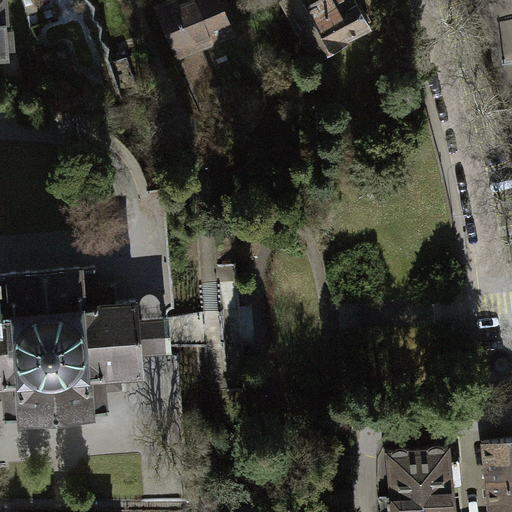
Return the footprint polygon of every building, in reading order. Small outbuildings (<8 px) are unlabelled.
[(0,0),(0,56),(7,56),(7,48),(13,48),(12,29),(5,30),(2,0),(0,0)] [(16,0),(51,100),(85,110),(138,91),(127,57),(110,63),(108,59),(109,47),(102,41),(101,38),(102,27),(95,20),(93,17),(95,7),(88,0),(16,0)] [(220,0),(172,0),(156,7),(177,55),(179,54),(192,49),(233,31),(220,0)] [(343,38),(366,26),(368,17),(361,5),(366,2),(364,0),(287,0),(286,1),(296,19),(295,19),(305,37),(306,37),(315,55),(344,39),(343,38)] [(202,71),(192,49),(179,54),(206,116),(226,108),(209,68),(202,71)] [(324,144),(303,148),(305,158),(325,155),(324,144)] [(0,396),(4,396),(6,419),(108,411),(106,387),(121,386),(120,371),(142,370),(141,350),(170,347),(168,316),(138,318),(137,298),(114,300),(113,285),(98,286),(96,264),(0,271),(0,396)] [(490,504),(491,511),(511,511),(511,436),(483,440),(490,504)] [(448,444),(444,444),(440,442),(435,442),(431,443),(428,446),(408,448),(404,446),(400,445),(396,446),(392,450),(388,450),(393,496),(391,500),(391,505),(392,509),(393,511),(455,511),(451,469),(448,444)]
